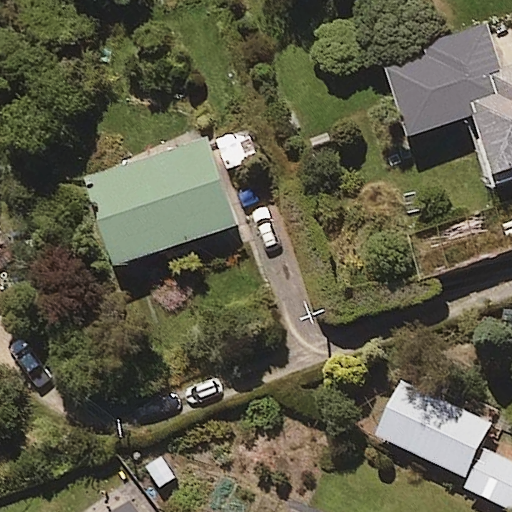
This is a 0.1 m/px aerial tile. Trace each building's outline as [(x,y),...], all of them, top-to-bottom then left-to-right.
[(495,51),(448,66),(456,90),(465,87),(492,169),(511,162),(511,58),(499,63),(495,51)] [(243,126),(208,138),(206,131),(83,170),(111,259),(234,220),(218,170),(254,159),(243,126)] [(489,418),(399,376),(374,429),(464,471),(489,418)] [(511,459),(488,448),(470,486),(511,505),(511,459)] [(143,511),(127,488),(93,511),(143,511)]
